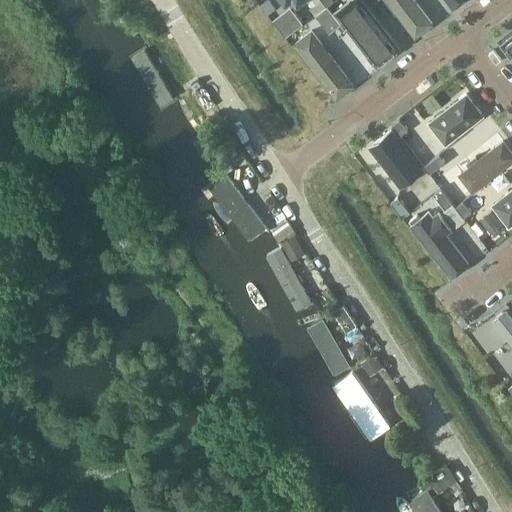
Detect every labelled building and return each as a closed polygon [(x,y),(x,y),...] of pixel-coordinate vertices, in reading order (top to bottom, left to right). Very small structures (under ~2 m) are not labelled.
[(263,0),(281,23),(305,5),(300,0),(263,0)] [(315,15),(327,6),(323,0),(316,5),(314,7),(311,9),(315,15)] [(358,0),(350,0),(335,12),(377,67),(397,54),(358,0)] [(416,0),(384,0),(414,39),(434,23),(416,0)] [(441,0),(450,11),(464,0),(441,0)] [(339,23),(327,7),(316,16),(328,32),(339,23)] [(286,35),(302,23),(294,13),(278,25),(286,35)] [(312,29),(289,47),(332,104),(356,86),(312,29)] [(425,125),(443,148),(483,117),(465,94),(425,125)] [(408,129),(400,119),(392,125),(400,135),(408,129)] [(411,202),(435,184),(391,127),(368,145),(411,202)] [(456,169),(474,193),(511,163),(511,152),(499,137),(456,169)] [(430,173),(445,161),(439,154),(424,166),(430,173)] [(252,244),(268,232),(223,171),(207,183),(252,244)] [(453,203),(441,188),(434,194),(445,209),(453,203)] [(511,189),(491,206),(509,229),(511,226),(511,189)] [(410,212),(398,196),(391,202),(403,218),(410,212)] [(472,212),(463,201),(456,207),(464,217),(472,212)] [(499,219),(489,227),(493,232),(503,224),(499,219)] [(289,221),(273,233),(279,242),(295,230),(289,221)] [(425,222),(402,240),(446,296),(469,278),(425,222)] [(297,243),(294,236),(284,241),(288,248),(297,243)] [(295,311),(312,302),(281,246),(264,256),(295,311)] [(335,323),(350,314),(344,304),(329,314),(335,323)] [(511,369),(511,319),(503,306),(479,324),(511,369)] [(334,377),(353,367),(326,318),(307,328),(334,377)] [(379,364),(374,356),(364,363),(369,371),(379,364)] [(380,446),(398,434),(354,369),(337,381),(380,446)] [(411,486),(426,476),(399,435),(383,445),(411,486)] [(460,482),(454,474),(434,487),(438,493),(441,491),(442,492),(451,486),(452,487),(460,482)] [(416,511),(447,511),(432,488),(409,502),(416,511)]
